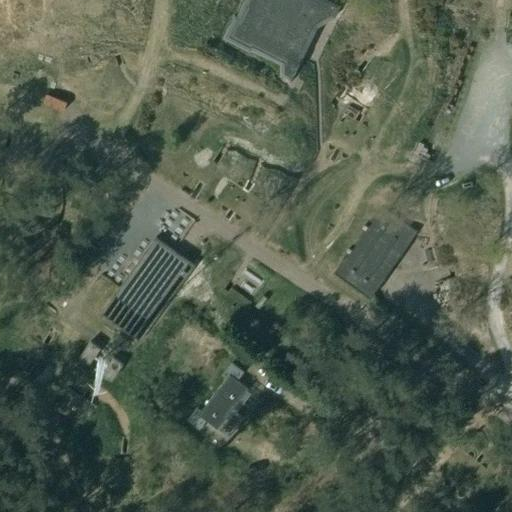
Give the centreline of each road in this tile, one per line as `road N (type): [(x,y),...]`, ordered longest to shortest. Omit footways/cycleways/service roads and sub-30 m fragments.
road 1 (track): [(501,415),(511,377),(495,289),(511,204),(504,170),(484,155),(493,36)]
road 2 (track): [(507,393),(403,296)]
